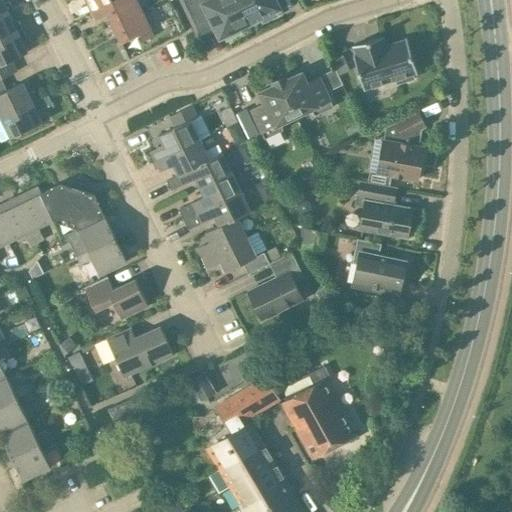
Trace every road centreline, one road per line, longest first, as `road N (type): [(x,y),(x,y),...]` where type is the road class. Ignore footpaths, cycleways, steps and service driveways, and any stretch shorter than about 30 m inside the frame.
road 1 (secondary): [(402,511),(460,388),(483,301),(498,186),(489,0)]
road 2 (residential): [(99,118),(388,0)]
road 3 (residential): [(446,0),(461,151),(442,294)]
road 4 (residential): [(207,349),(99,118)]
road 5 (residential): [(99,118),(43,0)]
